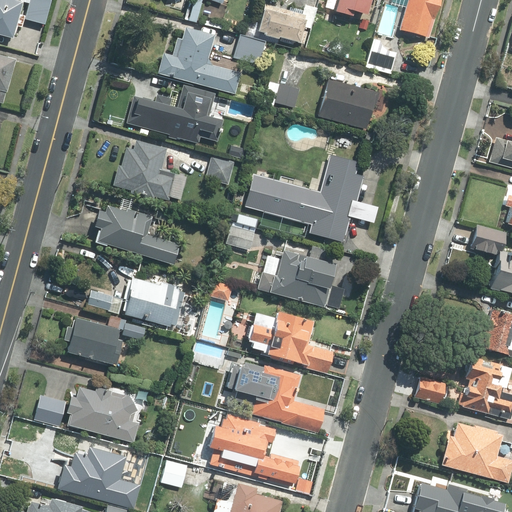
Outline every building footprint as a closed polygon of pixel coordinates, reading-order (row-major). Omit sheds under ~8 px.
[(0,0),(0,31),(15,35),(24,0),(0,0)] [(45,24),(50,0),(29,0),(25,20),(45,24)] [(441,0),(409,0),(402,28),(431,36),(441,0)] [(309,13),(268,2),(262,27),(304,37),(309,13)] [(396,38),(401,17),(396,16),(398,7),(386,4),(378,34),(396,38)] [(219,32),(184,22),(175,52),(166,49),(160,69),(237,91),(243,70),(210,60),(219,32)] [(266,38),(241,33),(236,55),(260,61),(266,38)] [(368,63),(392,71),(399,50),(375,42),(368,63)] [(19,55),(0,50),(0,97),(7,100),(19,55)] [(376,91),(327,80),(320,114),(368,125),(376,91)] [(277,99),(296,103),(300,86),(278,82),(276,92),(268,90),(266,103),(276,105),(277,99)] [(212,143),(218,120),(157,104),(160,94),(134,87),(130,100),(124,98),(119,120),(212,143)] [(254,104),(231,98),(229,110),(251,116),(254,104)] [(511,134),(504,133),(499,156),(511,159),(511,134)] [(168,147),(137,138),(129,136),(116,183),(173,198),(181,167),(164,162),(168,147)] [(244,148),(231,145),(228,153),(241,157),(244,148)] [(235,159),(212,154),(208,175),(230,180),(235,159)] [(355,159),(329,154),(321,189),(272,178),(265,211),(313,221),(311,230),(346,238),(361,171),(352,170),(355,159)] [(154,212),(111,199),(108,207),(102,206),(98,221),(104,223),(100,238),(175,260),(181,240),(149,231),(154,212)] [(256,228),(232,222),(226,244),(251,250),(256,228)] [(502,241),(490,283),(511,289),(511,245),(506,244),(509,231),(488,225),(485,236),(502,241)] [(305,257),(283,250),(275,274),(262,270),(257,286),(325,308),(339,264),(306,253),(305,257)] [(183,289),(137,277),(133,276),(128,296),(95,286),(91,300),(174,323),(183,289)] [(228,282),(215,279),(212,293),(225,296),(228,282)] [(511,308),(491,302),(479,341),(511,350),(511,308)] [(318,318),(280,306),(278,315),(257,309),(254,319),(237,314),(230,339),(326,368),(333,345),(312,339),(318,318)] [(122,326),(78,314),(67,354),(113,366),(122,332),(142,337),(145,325),(124,319),(122,326)] [(508,361),(474,350),(458,400),(508,416),(511,404),(511,396),(498,392),(508,361)] [(301,373),(266,363),(258,361),(253,381),(262,384),(254,409),(293,420),(297,405),(292,403),(295,393),(301,373)] [(422,373),(419,391),(444,396),(447,378),(422,373)] [(145,399),(82,382),(71,421),(134,438),(145,399)] [(65,399),(41,393),(35,415),(60,421),(65,399)] [(218,406),(189,401),(186,421),(215,425),(218,406)] [(503,429),(453,416),(442,461),(509,478),(511,465),(511,457),(497,454),(503,429)] [(239,464),(292,478),(303,440),(262,429),(258,447),(245,443),(239,464)] [(66,458),(61,485),(108,494),(113,465),(98,462),(100,452),(80,448),(78,460),(66,458)] [(189,462),(165,459),(162,479),(186,483),(189,462)] [(277,511),(282,497),(258,491),(259,485),(206,472),(201,494),(215,497),(211,511),(277,511)] [(450,492),(430,487),(422,511),(480,511),(486,492),(465,486),(464,492),(453,488),(450,492)] [(79,511),(82,501),(55,494),(53,504),(33,499),(29,511),(79,511)] [(127,511),(128,508),(108,503),(105,511),(127,511)]
